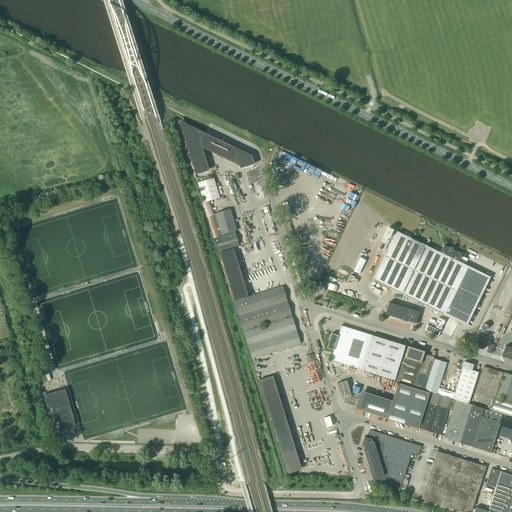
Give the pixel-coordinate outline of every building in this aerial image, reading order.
[(179,117),(196,172),(210,168),(203,145),(240,163),(241,167),(255,162),(252,153),(179,117)] [(317,182),(322,169),(305,163),(306,160),(275,149),(273,156),(279,159),(282,153),(286,155),(284,162),(290,164),(289,167),(298,171),(297,173),(301,174),(300,176),(307,179),(309,174),(311,175),(310,179),(317,182)] [(319,182),(326,185),(330,174),(324,171),(319,182)] [(214,238),(221,235),(213,210),(212,210),(211,206),(212,205),(210,200),(219,197),(213,177),(197,182),(203,203),(202,203),(206,217),(207,217),(214,238)] [(221,235),(236,230),(230,208),(214,213),(221,235)] [(390,238),(394,229),(388,227),(384,236),(390,238)] [(218,252),(239,246),(240,246),(235,231),(214,238),(218,252)] [(397,231),(374,280),(466,325),(490,276),(467,265),(458,261),(462,254),(444,245),(440,252),(397,231)] [(220,252),(235,299),(249,294),(234,247),(220,252)] [(358,273),(365,259),(359,256),(352,270),(358,273)] [(308,262),(300,264),(302,271),(310,268),(308,262)] [(282,286),(281,286),(233,301),(242,330),(291,315),(282,286)] [(417,316),(418,312),(388,302),(384,314),(415,324),(415,323),(417,316)] [(295,326),(292,316),(243,331),(246,342),(295,326)] [(330,360),(366,371),(377,337),(371,335),(341,325),(338,335),(331,333),(327,347),(333,349),(330,360)] [(427,325),(425,330),(438,336),(441,331),(427,325)] [(300,343),(295,326),(246,342),(251,359),(300,343)] [(405,345),(377,337),(366,371),(394,380),(405,345)] [(407,345),(396,381),(413,386),(423,357),(424,353),(425,351),(407,345)] [(511,348),(505,346),(502,356),(511,359),(511,348)] [(424,390),(433,359),(434,357),(436,352),(432,350),(431,356),(424,353),(423,357),(413,386),(424,390)] [(446,363),(433,359),(424,390),(432,392),(436,394),(446,363)] [(494,399),(502,372),(483,366),(475,393),(494,399)] [(469,401),(478,372),(463,367),(454,396),(469,401)] [(511,401),(511,375),(503,373),(496,397),(511,402),(511,401)] [(259,379),(289,472),(302,468),(273,374),(259,379)] [(336,383),(341,399),(344,398),(345,402),(355,405),(358,398),(351,396),(346,380),(336,383)] [(387,418),(386,418),(403,424),(408,425),(418,428),(429,393),(415,388),(398,383),(392,400),(387,418)] [(392,400),(361,391),(358,398),(356,406),(355,408),(387,418),(392,400)] [(60,402),(57,403),(53,392),(44,395),(52,423),(55,422),(59,421),(61,429),(76,425),(72,412),(69,402),(66,403),(61,405),(60,402)] [(429,403),(448,409),(452,410),(455,399),(436,394),(432,392),(429,403)] [(511,403),(496,398),(492,410),(511,416),(511,403)] [(443,438),(459,443),(471,404),(455,399),(452,410),(443,438)] [(421,428),(440,434),(448,409),(429,403),(421,428)] [(459,443),(472,446),(484,408),(471,404),(459,443)] [(491,452),(492,448),(500,422),(503,415),(484,408),(472,446),(491,452)] [(511,439),(511,419),(504,417),(498,435),(511,439)] [(420,446),(412,444),(369,430),(367,437),(364,436),(362,444),(364,445),(363,449),(368,450),(375,473),(372,477),(374,484),(399,492),(410,454),(417,456),(420,446)] [(437,451),(422,499),(464,511),(470,511),(485,466),(437,451)] [(486,482),(496,485),(500,471),(491,468),(486,482)] [(511,477),(511,474),(500,471),(496,485),(488,509),(488,510),(487,511),(501,511),(511,479),(511,478),(511,477)] [(501,511),(511,511),(511,478),(511,479),(501,511)]
